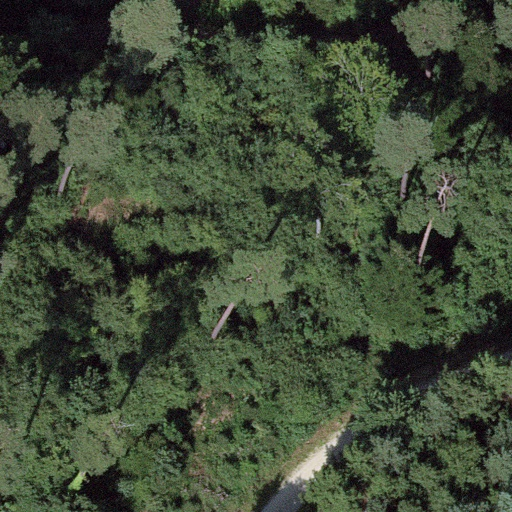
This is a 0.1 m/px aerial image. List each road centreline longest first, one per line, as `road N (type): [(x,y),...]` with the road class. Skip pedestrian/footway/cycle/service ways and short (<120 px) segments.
road 1 (track): [(0,40),(511,29)]
road 2 (track): [(511,366),(461,381),(350,445),(270,511)]
